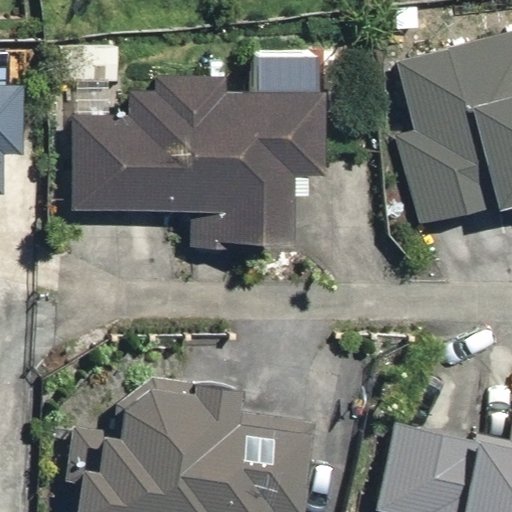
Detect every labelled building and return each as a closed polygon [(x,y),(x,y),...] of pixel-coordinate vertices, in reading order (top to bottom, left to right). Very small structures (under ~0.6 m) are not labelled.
[(511,29),(391,60),(408,128),(389,133),(412,222),(511,197),(511,29)] [(114,44),(55,43),(55,80),(114,80),(114,44)] [(123,112),(64,112),(64,207),(187,207),(187,246),(228,246),(228,237),(284,237),(284,169),(314,170),(315,86),(216,86),(216,70),(146,70),(146,86),(123,86),(123,112)] [(0,150),(16,151),(16,81),(0,80),(0,150)] [(70,479),(65,511),(261,511),(262,507),(297,511),(311,421),(228,409),(231,384),(147,372),(112,401),(108,430),(69,424),(62,478),(70,479)] [(467,436),(390,420),(371,509),(386,511),(511,511),(511,407),(510,407),(504,436),(469,429),(467,436)]
